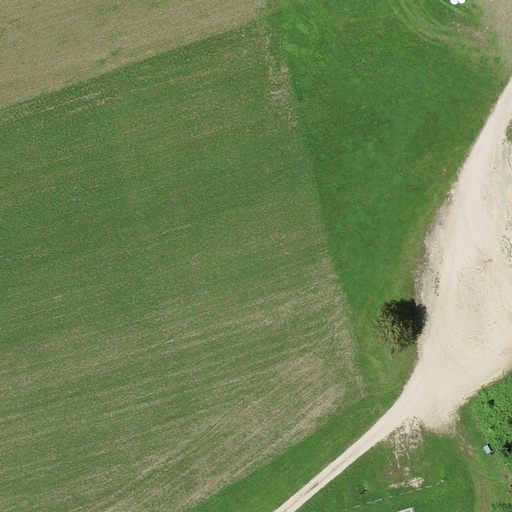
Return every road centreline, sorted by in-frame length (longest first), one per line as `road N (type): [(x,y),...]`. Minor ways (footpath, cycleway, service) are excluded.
road 1 (track): [(511,340),(400,411),(283,511)]
road 2 (track): [(511,102),(480,180),(470,305),(496,344)]
